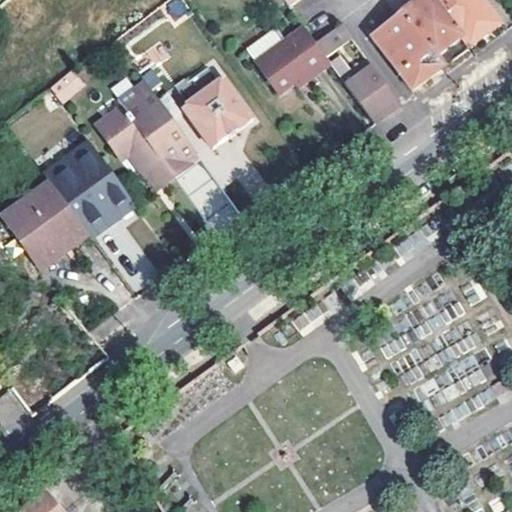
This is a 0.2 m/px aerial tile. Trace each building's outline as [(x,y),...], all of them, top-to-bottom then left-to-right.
[(282,0),(288,8),(298,0),(282,0)] [(418,0),(371,37),(414,92),(437,74),(470,49),(431,0),(418,0)] [(386,0),(393,9),(404,0),(386,0)] [(502,24),(482,0),(431,0),(470,49),(502,24)] [(314,44),(302,27),(288,37),(279,25),(244,50),(253,63),(277,95),(301,78),(305,82),(329,65),(324,58),(314,44)] [(314,44),(324,58),(349,39),(339,25),(314,44)] [(341,80),(373,125),(398,106),(365,63),(341,80)] [(35,103),(47,118),(72,98),(61,83),(35,103)] [(182,113),(212,152),(251,121),(222,83),(182,113)] [(140,164),(159,191),(201,161),(149,92),(139,98),(136,93),(117,107),(122,112),(95,131),(115,156),(133,143),(139,150),(135,153),(143,161),(140,164)] [(87,238),(90,242),(118,222),(136,209),(88,145),(43,179),(48,186),(87,238)] [(2,222),(42,273),(87,238),(48,186),(2,222)] [(0,442),(2,445),(37,423),(14,388),(0,397),(0,442)] [(63,511),(48,492),(23,511),(63,511)]
